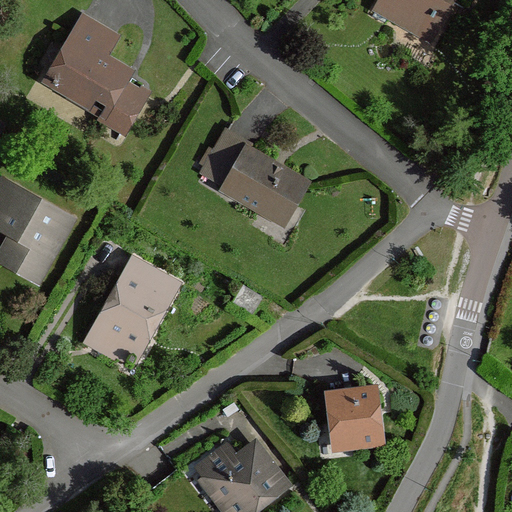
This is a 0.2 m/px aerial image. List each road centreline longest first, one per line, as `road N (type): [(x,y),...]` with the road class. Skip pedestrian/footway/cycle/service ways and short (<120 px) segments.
road 1 (residential): [(435,208),(324,305),(114,456)]
road 2 (residential): [(435,208),(202,0)]
road 3 (residential): [(496,227),(448,409),(402,511)]
road 4 (residential): [(0,390),(114,456)]
